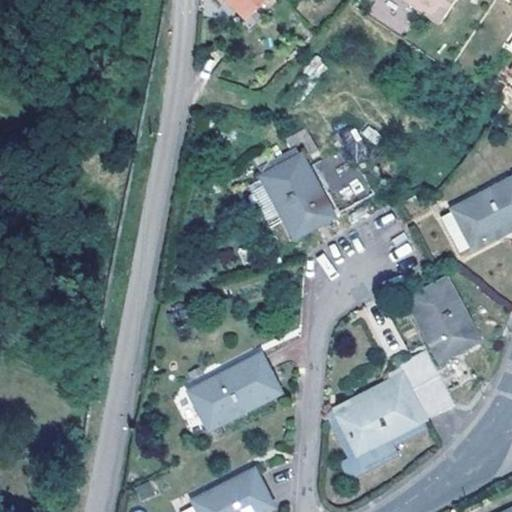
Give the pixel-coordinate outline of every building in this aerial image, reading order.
[(264,0),(227,0),(245,19),(264,0)] [(303,22),(281,0),(270,10),(291,33),(303,22)] [(401,0),(439,23),(454,0),(401,0)] [(347,144),(335,150),(314,161),(341,210),(375,192),(357,159),(349,145),(347,144)] [(333,215),(301,155),(263,176),(295,235),(333,215)] [(511,178),(439,218),(458,253),(470,247),(472,248),(511,226),(511,178)] [(445,281),(408,301),(438,361),(476,341),(445,281)] [(266,346),(194,380),(211,419),(283,386),(266,346)] [(426,420),(442,413),(457,405),(442,378),(431,353),(416,360),(402,367),(413,393),(426,420)] [(341,415),(359,453),(420,424),(401,386),(341,415)] [(254,460),(192,488),(202,511),(242,511),(271,500),(254,460)] [(150,470),(137,476),(143,489),(156,483),(150,470)]
